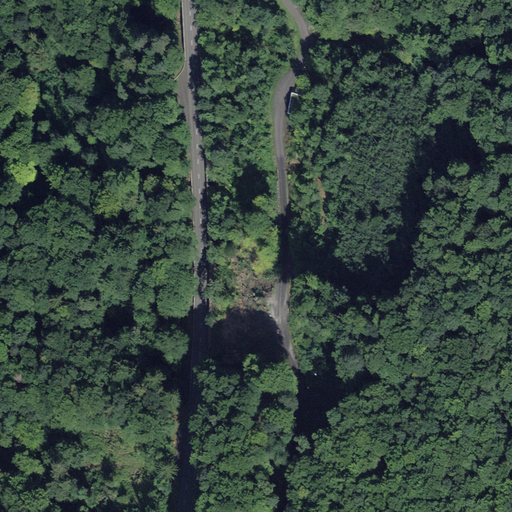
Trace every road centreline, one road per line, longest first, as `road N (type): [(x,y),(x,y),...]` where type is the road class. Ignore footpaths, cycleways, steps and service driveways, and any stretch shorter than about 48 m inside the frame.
road 1 (track): [(285,0),(302,26),(304,49),(281,93),(278,123),(282,325),(299,396),(282,511)]
road 2 (unclassified): [(189,0),(201,334),(178,511)]
